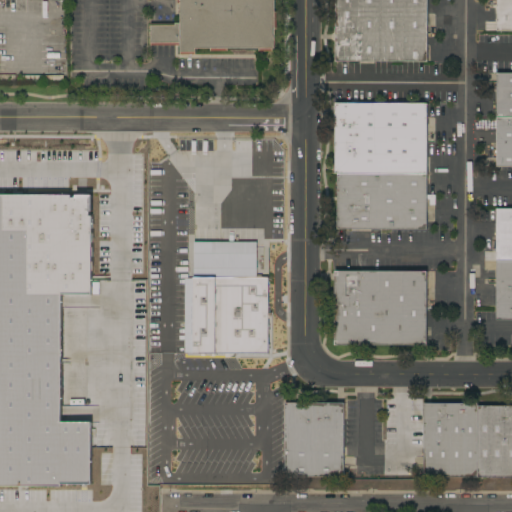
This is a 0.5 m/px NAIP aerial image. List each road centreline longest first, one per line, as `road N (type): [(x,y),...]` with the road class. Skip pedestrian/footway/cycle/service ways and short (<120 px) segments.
road 1 (tertiary): [(305,0),(305,353),(322,372),(359,378)]
road 2 (residential): [(167,506),(511,506)]
road 3 (residential): [(0,117),(305,120)]
road 4 (residential): [(359,378),(511,377)]
